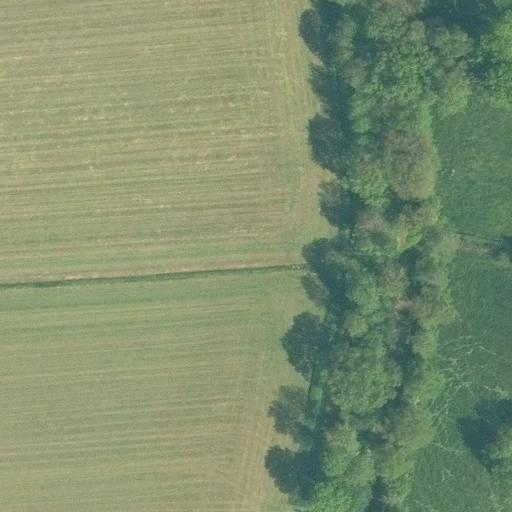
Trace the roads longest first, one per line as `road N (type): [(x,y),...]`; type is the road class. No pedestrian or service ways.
road 1 (track): [(362,511),(401,274),(376,0)]
road 2 (track): [(379,29),(511,47)]
